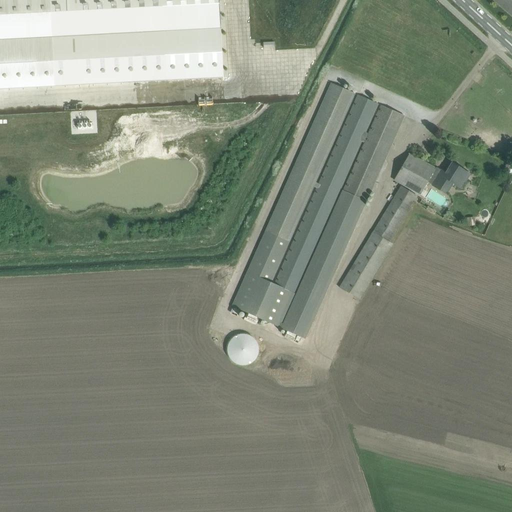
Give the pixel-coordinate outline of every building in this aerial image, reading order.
[(0,0),(0,89),(55,86),(70,86),(167,81),(184,80),(224,78),(219,0),(0,0)] [(511,0),(494,0),(496,2),(511,15),(511,0)] [(359,96),(319,184),(315,183),(355,94),(331,83),(265,232),(232,306),(247,313),(243,320),(256,326),(259,318),(280,328),(310,257),(361,141),(364,143),(343,192),(281,329),(287,331),(285,337),(295,342),(297,336),(305,339),(320,304),(366,202),(367,202),(405,116),(381,105),(368,134),(366,133),(379,104),(359,96)] [(435,168),(410,154),(395,181),(420,196),(428,183),(447,195),(453,184),(461,189),(470,174),(465,171),(453,163),(450,168),(448,167),(445,172),(438,168),(435,168)] [(359,299),(392,245),(389,243),(417,197),(400,187),(339,287),(359,299)] [(255,340),(254,339),(253,338),(252,337),(250,336),(249,335),(247,335),(246,334),(244,334),(243,334),(241,334),(240,334),(238,335),(237,335),(235,336),(234,337),(233,338),(231,339),(230,340),(229,341),(229,342),(228,344),(227,345),(227,347),(227,348),(227,350),(227,351),(227,353),(227,355),(228,356),(229,357),(229,359),(230,360),(231,361),(233,362),(234,363),(235,364),(237,365),(238,365),(240,366),(241,366),(243,366),(244,366),(246,366),(247,365),(249,365),(250,364),(252,363),(253,362),(254,361),(255,360),(256,359),(257,357),(257,356),(258,355),(258,353),(259,352),(259,350),(259,348),(258,347),(258,345),(257,344),(257,342),(256,341),(255,340)]
